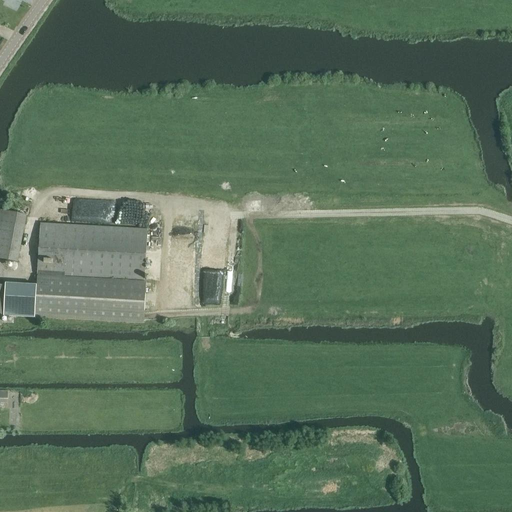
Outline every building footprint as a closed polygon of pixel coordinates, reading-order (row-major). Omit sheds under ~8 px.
[(112,211),(111,202),(77,205),(78,215),(104,213),(104,212),(112,211)] [(0,259),(18,262),(27,215),(1,210),(0,215),(0,259)] [(147,230),(41,224),(38,274),(144,280),(147,230)] [(144,324),(147,282),(38,276),(37,284),(35,318),(144,324)] [(6,282),(4,316),(35,318),(37,284),(6,282)] [(8,390),(0,390),(0,407),(1,407),(1,403),(8,403),(8,390)]
